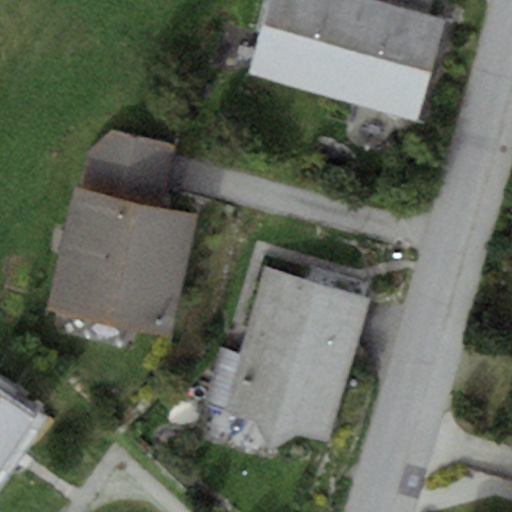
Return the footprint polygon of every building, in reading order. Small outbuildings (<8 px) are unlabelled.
[(270,0),(249,72),(330,96),(357,0),(270,0)] [(433,0),(357,0),(330,96),(415,121),(445,18),(430,14),(433,0)] [(78,186),(74,185),(46,310),(171,338),(199,213),(163,205),(176,146),(110,131),(85,154),(78,186)] [(371,298),(264,268),(240,352),(221,346),(204,405),(255,420),(270,450),(297,432),(329,441),(371,298)] [(0,389),(0,473),(39,417),(0,389)]
